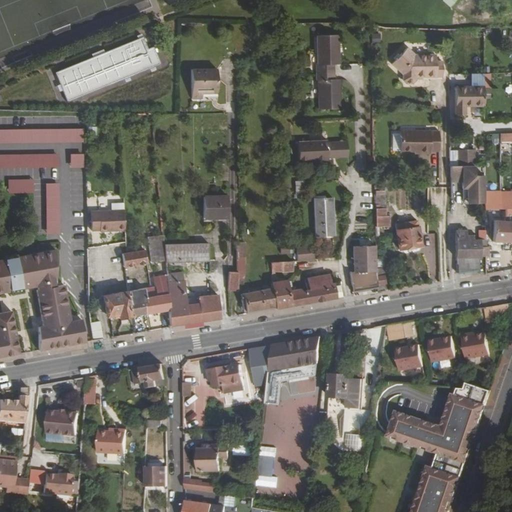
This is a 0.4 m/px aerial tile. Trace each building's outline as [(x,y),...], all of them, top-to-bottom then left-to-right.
[(338,32),(317,33),(318,61),(316,61),(317,69),(334,68),(334,61),(335,61),(335,48),(339,48),(338,32)] [(418,50),(409,43),(396,60),(407,69),(408,75),(410,78),(415,78),(419,75),(419,71),(438,71),(439,57),(439,50),(418,50)] [(215,94),(214,68),(189,68),(189,97),(199,97),(199,93),(203,93),(203,94),(215,94)] [(334,68),(317,69),(317,77),(319,77),(320,105),(341,105),(341,90),(337,90),(336,77),(334,76),(334,68)] [(485,84),(457,85),(457,112),(468,113),(468,104),(485,103),(485,84)] [(441,147),(441,127),(433,127),(433,129),(403,129),(403,149),(417,149),(422,148),(422,151),(433,151),(433,147),(441,147)] [(0,142),(84,142),(84,128),(0,128),(0,142)] [(511,142),(511,132),(501,133),(501,143),(511,142)] [(328,139),(298,140),(299,159),(329,158),(329,155),(336,155),(336,141),(328,141),(328,139)] [(459,147),(459,164),(476,163),(476,147),(459,147)] [(59,153),(0,153),(0,167),(59,167),(59,153)] [(71,167),(85,167),(84,153),(70,153),(71,167)] [(485,197),(485,173),(475,173),(475,164),(459,164),(452,164),(452,180),(463,180),(463,188),(467,188),(467,199),(469,199),(469,203),(485,203),(485,197)] [(34,193),(34,179),(8,178),(8,192),(34,193)] [(46,183),(47,234),(61,233),(60,183),(46,183)] [(379,188),(376,188),(376,208),(377,224),(390,224),(390,213),(387,213),(387,205),(380,205),(379,188)] [(227,196),(203,196),(203,217),(227,217),(227,196)] [(328,196),(315,197),(317,234),(336,233),(334,196),(328,196)] [(510,197),(485,197),(485,203),(485,208),(510,207),(510,197)] [(98,231),(124,231),(123,211),(90,211),(90,230),(98,230),(98,231)] [(511,220),(494,219),(493,241),(511,241),(511,220)] [(420,221),(411,221),(411,224),(407,225),(407,228),(399,228),(401,248),(422,246),(420,221)] [(466,229),(455,229),(456,256),(457,257),(457,272),(478,269),(478,257),(480,256),(480,255),(485,255),(484,230),(477,230),(477,239),(472,239),(472,235),(466,234),(466,229)] [(240,239),(237,239),(238,271),(227,271),(228,289),(238,289),(238,280),(244,280),(244,270),(245,270),(244,256),(244,239),(240,239)] [(193,242),(183,243),(184,261),(207,259),(207,241),(193,242)] [(183,243),(163,245),(164,263),(184,261),(183,243)] [(378,267),(377,245),(355,245),(355,271),(351,271),(353,287),(367,285),(368,286),(378,285),(378,274),(378,267)] [(297,246),(297,260),(315,261),(316,247),(297,246)] [(124,252),(120,252),(121,266),(145,262),(143,249),(124,252)] [(39,351),(85,342),(80,320),(70,322),(63,285),(55,287),(55,250),(0,259),(0,293),(36,287),(37,290),(35,291),(42,327),(37,328),(39,351)] [(272,260),(271,260),(271,269),(281,269),(281,270),(293,269),(292,259),(279,260),(272,260)] [(165,272),(154,274),(155,277),(153,277),(154,286),(156,294),(146,296),(147,313),(169,309),(166,283),(165,272)] [(286,278),(271,280),(272,286),(276,305),(276,307),(335,297),(335,290),(341,289),(340,284),(334,285),(333,275),(330,275),(329,273),(309,276),(310,288),(298,289),(290,291),(286,278)] [(387,274),(378,274),(378,285),(378,287),(378,290),(378,292),(386,291),(385,283),(387,282),(387,274)] [(179,282),(166,283),(169,309),(171,326),(221,317),(217,292),(210,293),(184,297),(183,289),(180,289),(179,282)] [(144,287),(146,296),(156,294),(154,286),(144,287)] [(272,286),(244,291),(247,310),(276,305),(272,286)] [(144,287),(126,291),(131,316),(147,313),(146,296),(144,287)] [(126,291),(102,296),(106,314),(109,316),(119,314),(119,318),(131,316),(126,291)] [(508,303),(484,307),(486,323),(511,319),(508,303)] [(0,331),(1,335),(0,335),(0,357),(23,353),(15,311),(0,313),(0,331)] [(90,322),(93,340),(103,338),(99,320),(90,322)] [(411,320),(385,325),(388,340),(414,336),(411,320)] [(466,358),(490,354),(486,332),(475,334),(475,332),(462,334),(466,358)] [(272,344),(268,383),(265,405),(279,407),(282,383),(316,377),(321,336),(272,344)] [(433,362),(456,358),(452,336),(429,340),(433,362)] [(256,385),(268,383),(272,344),(250,348),(256,385)] [(400,370),(423,366),(419,344),(396,348),(400,370)] [(163,364),(129,370),(130,374),(133,374),(135,383),(147,381),(148,387),(166,384),(163,364)] [(241,364),(209,369),(210,380),(214,380),(214,386),(224,385),(225,392),(245,388),(241,364)] [(347,406),(356,407),(359,379),(349,378),(350,376),(330,374),(328,397),(347,399),(347,406)] [(97,394),(98,381),(89,380),(88,393),(97,394)] [(475,436),(491,389),(467,381),(465,387),(455,386),(442,424),(397,408),(389,434),(439,451),(434,465),(429,463),(412,511),(449,511),(451,508),(448,507),(451,499),(453,500),(472,446),(469,446),(473,435),(475,436)] [(19,403),(0,400),(0,421),(22,424),(24,410),(26,410),(29,387),(21,388),(19,403)] [(96,406),(97,394),(88,393),(86,405),(96,406)] [(48,434),(77,436),(79,414),(67,413),(61,412),(49,411),(48,434)] [(162,422),(148,420),(148,427),(162,429),(162,422)] [(110,431),(105,431),(103,452),(125,452),(127,429),(116,429),(116,431),(110,431)] [(204,446),(199,446),(199,472),(221,472),(221,458),(228,458),(228,446),(221,446),(204,446)] [(273,477),(274,457),(262,456),(261,476),(273,477)] [(16,461),(0,459),(0,472),(10,473),(14,473),(16,461)] [(145,485),(167,486),(167,466),(146,465),(145,485)] [(9,491),(28,494),(30,479),(14,477),(14,473),(10,473),(9,491)] [(47,475),(45,494),(71,497),(74,476),(63,475),(63,477),(47,475)] [(203,482),(185,479),(185,489),(215,493),(216,486),(203,483),(203,482)] [(211,493),(198,492),(197,499),(210,501),(211,493)] [(233,511),(234,507),(185,501),(184,511),(233,511)]
